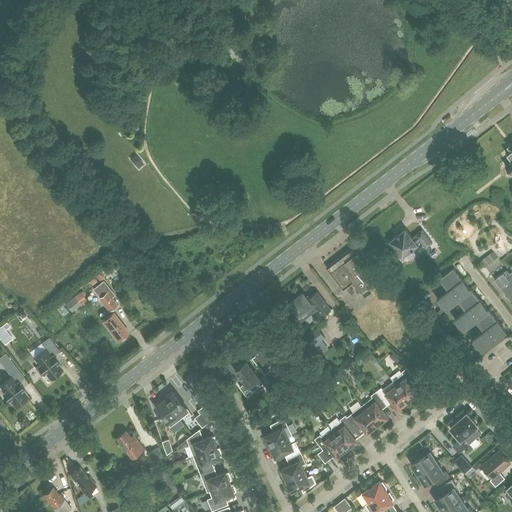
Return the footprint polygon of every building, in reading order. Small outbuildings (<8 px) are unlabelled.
[(226,0),(225,0),(223,6),(227,10),(233,10),(235,4),(231,0),(226,0)] [(221,79),(212,67),(204,73),(213,85),(221,79)] [(142,162),(135,154),(130,158),(137,166),(142,162)] [(405,228),(389,241),(396,249),(391,253),(396,260),(401,256),(402,257),(418,245),(420,248),(423,245),(425,248),(432,243),(422,230),(415,235),(416,236),(413,238),(405,228)] [(368,289),(373,285),(366,275),(370,271),(361,259),(362,259),(361,257),(360,257),(357,253),(356,252),(353,248),(328,267),(332,273),(344,288),(352,282),(360,292),(367,288),(368,289)] [(484,266),(497,257),(493,251),(480,261),(484,266)] [(109,265),(105,269),(112,277),(117,274),(109,265)] [(511,270),(509,273),(507,269),(494,279),(511,302),(511,265),(510,266),(511,268),(511,270)] [(470,289),(470,288),(453,267),(439,278),(448,290),(437,298),(442,305),(443,304),(446,307),(457,299),(470,289)] [(103,280),(94,287),(101,296),(100,297),(109,309),(116,304),(111,298),(106,293),(110,290),(103,280)] [(470,289),(457,299),(466,310),(455,319),(460,325),(461,324),(464,328),(475,319),(488,309),(487,309),(471,287),(470,288),(470,289)] [(74,295),(65,303),(72,311),(80,304),(78,301),(85,296),(81,291),(74,296),(74,295)] [(302,293),(287,305),(296,317),(308,308),(310,310),(315,306),(322,315),(330,309),(317,292),(307,299),(302,293)] [(422,307),(416,300),(411,304),(418,311),(422,307)] [(488,309),(475,319),(483,330),(472,339),(477,346),(479,345),(482,348),(505,330),(488,308),(487,309),(488,309)] [(108,316),(103,320),(109,328),(109,330),(110,332),(112,332),(118,339),(119,339),(121,339),(123,337),(123,335),(127,332),(113,313),(108,316)] [(414,315),(403,323),(416,340),(427,332),(414,315)] [(354,326),(350,321),(344,326),(347,331),(354,326)] [(441,329),(435,321),(430,325),(436,333),(441,329)] [(0,327),(0,337),(5,344),(13,338),(6,329),(10,326),(7,322),(0,327)] [(312,347),(325,337),(318,327),(305,337),(312,347)] [(34,358),(39,365),(35,367),(41,375),(44,372),(49,378),(52,376),(55,375),(58,373),(59,371),(62,368),(57,362),(58,361),(53,355),(59,350),(49,337),(41,343),(46,349),(34,358)] [(256,342),(251,346),(258,353),(252,358),(265,374),(271,369),(269,367),(279,359),(263,337),(261,338),(260,337),(255,341),(256,342)] [(448,346),(454,353),(458,350),(452,342),(448,346)] [(298,353),(302,360),(311,353),(306,347),(298,353)] [(470,356),(462,347),(454,354),(462,363),(470,356)] [(368,350),(365,352),(370,359),(373,356),(368,350)] [(5,353),(0,356),(0,361),(11,376),(0,384),(0,386),(4,392),(3,392),(9,400),(10,399),(14,405),(18,403),(20,402),(23,400),(24,398),(27,395),(22,389),(23,388),(18,381),(24,377),(5,353)] [(236,369),(235,370),(245,382),(239,387),(247,396),(263,383),(246,361),(242,365),(241,363),(235,368),(236,369)] [(403,373),(393,381),(408,401),(409,400),(410,400),(412,400),(414,399),(415,398),(416,397),(417,395),(417,394),(418,393),(419,393),(418,392),(411,383),(416,379),(407,367),(401,371),(403,373)] [(188,381),(186,382),(202,402),(213,394),(197,374),(193,377),(192,376),(186,380),(188,381)] [(407,402),(408,401),(393,381),(383,389),(381,387),(376,391),(385,403),(390,399),(397,408),(398,409),(398,408),(399,407),(400,408),(402,408),(404,407),(405,406),(406,404),(407,402)] [(168,397),(165,399),(180,419),(190,411),(175,391),(174,392),(172,391),(167,395),(168,397)] [(380,407),(385,403),(376,391),(371,395),(372,397),(362,405),(377,424),(379,423),(379,424),(381,424),(383,423),(385,422),(386,420),(387,418),(386,418),(387,417),(388,417),(387,416),(380,407)] [(313,405),(307,397),(300,403),(304,412),(313,405)] [(180,419),(165,399),(162,401),(161,400),(156,403),(157,405),(155,407),(170,426),(180,419)] [(200,413),(195,417),(202,427),(213,418),(203,405),(198,410),(200,413)] [(376,426),(377,424),(362,405),(347,416),(347,417),(355,427),(360,423),(367,432),(366,432),(367,433),(368,432),(369,431),(369,432),(371,432),(373,431),(375,430),(376,428),(376,426)] [(253,417),(259,413),(260,412),(260,411),(260,410),(260,409),(260,408),(259,408),(259,407),(258,407),(257,406),(256,406),(255,406),(255,407),(254,407),(249,411),(253,417)] [(477,425),(467,413),(450,428),(461,440),(464,437),(469,443),(476,437),(474,435),(479,432),(475,427),(477,425)] [(331,428),(347,448),(348,447),(348,448),(350,448),(352,447),(354,446),(355,444),(356,442),(355,442),(356,441),(357,441),(357,440),(349,431),(355,427),(347,417),(347,416),(345,415),(340,419),(341,421),(331,428)] [(269,444),(270,446),(288,437),(285,431),(290,429),(284,418),(272,423),(275,429),(265,435),(265,437),(264,438),(267,445),(269,444)] [(345,449),(347,448),(331,428),(322,436),(320,434),(315,438),(323,449),(324,451),(329,447),(336,456),(337,456),(338,455),(338,456),(340,455),(342,455),(344,453),(345,452),(346,450),(345,449)] [(193,455),(217,446),(216,444),(217,443),(215,436),(213,437),(212,435),(201,439),(197,430),(187,438),(187,439),(193,455)] [(291,443),(288,437),(270,446),(271,448),(269,449),(273,456),(275,455),(276,457),(286,452),(289,457),(301,452),(295,441),(291,443)] [(163,441),(167,454),(173,450),(169,439),(163,441)] [(411,463),(418,473),(436,461),(430,451),(433,449),(428,443),(417,450),(421,456),(411,463)] [(217,446),(193,455),(200,473),(212,469),(210,462),(221,458),(220,456),(222,455),(219,448),(217,448),(217,446)] [(324,451),(323,449),(318,453),(325,462),(330,458),(324,451)] [(500,472),(510,463),(499,450),(482,466),(492,478),(490,480),(495,486),(505,478),(500,472)] [(286,478),(287,480),(305,471),(302,465),(306,463),(301,452),(289,457),(292,463),(281,469),(282,470),(281,471),(284,478),(286,478)] [(471,466),(461,455),(455,461),(465,472),(471,466)] [(443,471),(436,461),(418,473),(425,484),(435,477),(439,484),(450,476),(446,469),(443,471)] [(71,473),(70,473),(75,480),(73,481),(76,485),(78,483),(79,484),(85,492),(89,498),(93,495),(89,490),(95,485),(89,477),(88,478),(79,466),(75,470),(73,469),(71,471),(71,473)] [(215,475),(212,469),(200,473),(207,491),(231,482),(230,480),(231,479),(229,472),(227,473),(226,471),(215,475)] [(308,477),(305,471),(287,480),(289,484),(288,484),(292,491),(303,486),(305,490),(316,482),(312,475),(308,477)] [(435,499),(442,509),(460,497),(454,487),(456,485),(452,478),(441,486),(445,492),(435,499)] [(361,493),(367,503),(368,504),(387,491),(385,489),(387,488),(382,482),(381,483),(380,481),(361,493)] [(231,484),(231,482),(207,491),(207,492),(210,491),(212,497),(207,498),(212,510),(226,505),(224,498),(235,494),(234,492),(236,491),(233,484),(231,484)] [(44,493),(43,494),(56,511),(65,511),(71,508),(64,498),(60,493),(58,494),(53,486),(48,490),(47,490),(44,491),(44,493)] [(388,493),(387,491),(368,504),(367,503),(365,504),(370,511),(385,511),(383,508),(393,501),(392,500),(394,499),(389,492),(388,493)] [(345,497),(334,506),(338,511),(345,511),(352,507),(345,497)] [(460,497),(442,509),(443,511),(473,511),(469,505),(467,507),(460,497)]
